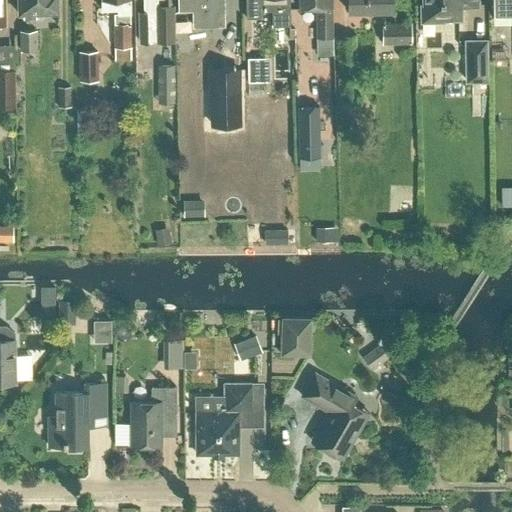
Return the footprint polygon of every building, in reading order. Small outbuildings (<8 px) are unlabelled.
[(0,0),(0,106),(15,106),(15,44),(0,44),(0,24),(5,24),(4,0),(0,0)] [(17,0),(18,15),(23,14),(23,18),(36,18),(36,14),(57,13),(56,0),(17,0)] [(130,49),(129,13),(129,0),(102,0),(102,11),(117,10),(117,13),(113,13),(114,49),(130,49)] [(143,0),(143,11),(138,11),(139,41),(156,41),(156,35),(171,35),(170,13),(157,13),(157,5),(156,0),(143,0)] [(178,0),(178,10),(193,10),(194,26),(224,25),(223,0),(178,0)] [(290,25),(289,0),(245,0),(246,17),(260,17),(260,10),(271,10),(271,25),(290,25)] [(296,0),(297,8),(313,8),(313,37),(329,37),(328,8),(329,8),(328,0),(296,0)] [(392,0),(349,0),(349,12),(393,11),(392,0)] [(424,0),(425,5),(421,5),(422,21),(443,21),(443,17),(458,17),(458,4),(474,4),(474,0),(424,0)] [(511,0),(490,0),(491,12),(511,12),(511,0)] [(382,43),(412,43),(412,21),(381,22),(382,43)] [(19,29),(19,49),(36,49),(36,29),(19,29)] [(487,38),(464,39),(465,82),(488,81),(487,38)] [(98,48),(79,48),(79,78),(98,78),(98,48)] [(245,57),(247,80),(267,78),(265,56),(245,57)] [(157,64),(158,102),(175,101),(174,64),(157,64)] [(210,70),(212,124),(240,123),(239,69),(210,70)] [(71,106),(71,86),(56,86),(56,106),(71,106)] [(297,105),(298,157),(320,156),(319,105),(314,105),(303,105),(297,105)] [(183,199),(183,216),(204,216),(204,199),(183,199)] [(399,203),(399,213),(412,213),(412,200),(402,200),(399,203)] [(0,225),(0,241),(12,242),(12,225),(0,225)] [(272,228),(272,243),(286,243),(286,228),(272,228)] [(318,228),(318,245),(335,245),(335,228),(318,228)] [(169,232),(156,234),(158,245),(171,242),(169,232)] [(41,286),(40,303),(55,303),(55,286),(41,286)] [(311,334),(312,317),(282,316),(282,333),(282,354),(311,354),(311,334)] [(0,382),(15,382),(15,331),(8,325),(0,325),(0,382)] [(384,326),(378,342),(384,347),(393,350),(400,331),(384,326)] [(258,336),(236,344),(243,361),(264,354),(258,336)] [(184,365),(183,338),(163,338),(164,365),(184,365)] [(382,346),(365,358),(372,369),(390,357),(382,346)] [(314,371),(301,395),(323,407),(325,404),(330,407),(314,435),(324,441),(321,446),(325,448),(326,453),(333,457),(339,455),(342,458),(362,423),(355,419),(365,400),(314,371)] [(84,382),(84,390),(55,391),(55,422),(48,422),(48,444),(62,443),(62,444),(67,444),(67,439),(88,439),(88,415),(106,415),(105,382),(84,382)] [(196,396),(196,411),(196,453),(238,453),(238,410),(252,410),(252,382),(224,382),(224,396),(196,396)] [(151,386),(151,400),(130,401),(131,444),(161,444),(161,415),(176,414),(176,386),(151,386)]
